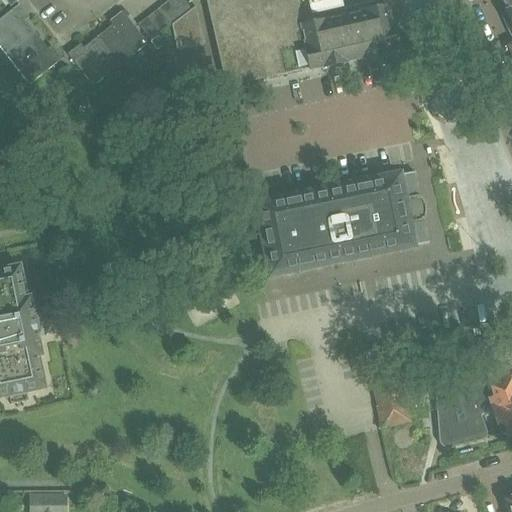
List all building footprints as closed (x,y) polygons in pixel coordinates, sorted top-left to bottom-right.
[(170,0),(168,2),(181,18),(192,10),(184,0),(170,0)] [(206,0),(227,89),(248,85),(248,83),(310,68),(311,70),(324,67),(385,54),(385,53),(398,50),(393,27),(392,27),(387,7),(303,26),(297,0),(206,0)] [(503,13),(511,33),(511,0),(503,0),(508,11),(503,13)] [(172,25),(173,25),(181,18),(168,2),(158,9),(172,25)] [(0,41),(1,40),(13,54),(37,35),(23,16),(26,13),(20,5),(0,20),(0,41)] [(173,25),(177,52),(205,46),(196,7),(192,10),(181,18),(173,25)] [(162,33),(172,25),(158,9),(148,17),(162,33)] [(117,22),(98,37),(118,62),(132,51),(135,55),(148,44),(123,12),(114,18),(117,22)] [(151,41),(162,33),(148,17),(138,25),(151,41)] [(20,71),(31,84),(62,59),(55,50),(52,53),(37,35),(13,54),(24,68),(20,71)] [(68,54),(94,86),(106,76),(104,73),(118,62),(98,37),(80,50),(77,47),(68,54)] [(177,81),(180,95),(208,90),(205,75),(177,81)] [(418,198),(413,174),(414,174),(414,172),(256,205),(270,276),(357,258),(428,244),(428,242),(427,243),(422,219),(424,219),(425,217),(425,215),(425,213),(426,212),(426,210),(425,208),(425,206),(424,205),(424,203),(423,201),(422,200),(421,198),(420,197),(418,198)] [(0,295),(25,291),(19,266),(1,270),(0,265),(0,295)] [(0,321),(33,314),(30,298),(26,298),(25,291),(0,295),(0,321)] [(0,346),(38,339),(37,333),(38,333),(36,320),(34,320),(33,314),(0,321),(0,346)] [(0,372),(40,364),(38,356),(42,355),(38,339),(0,346),(0,372)] [(381,349),(366,353),(370,371),(385,367),(381,349)] [(370,371),(367,372),(371,390),(373,390),(377,407),(375,408),(381,430),(412,423),(408,408),(411,407),(419,406),(409,362),(401,364),(387,367),(385,367),(370,371)] [(0,397),(9,396),(11,405),(29,401),(27,392),(45,388),(40,364),(0,372),(0,397)] [(442,446),(445,447),(447,447),(479,439),(481,438),(483,436),(483,434),(483,431),(477,416),(489,411),(494,425),(503,422),(508,436),(511,434),(511,387),(508,375),(489,382),(484,370),(442,377),(440,378),(438,379),(436,381),(435,383),(434,385),(434,387),(438,442),(439,444),(440,445),(442,446)] [(28,511),(68,511),(69,496),(29,495),(28,511)]
